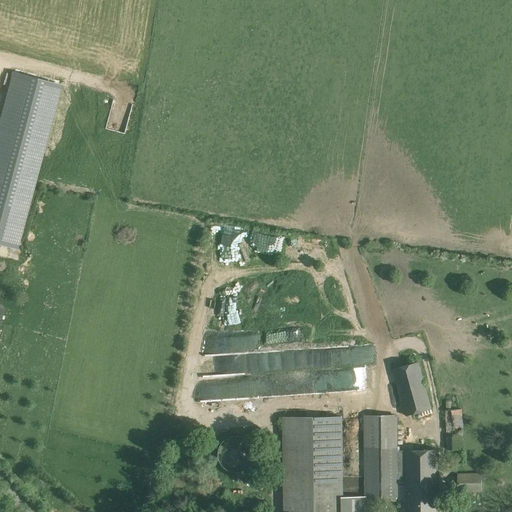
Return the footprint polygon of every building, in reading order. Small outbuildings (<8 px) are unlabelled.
[(218,243),(255,244),(256,226),(218,226),(218,243)] [(308,250),(310,244),(277,237),(276,244),(308,250)] [(246,251),(214,246),(208,284),(231,287),(233,273),(243,274),(246,251)] [(340,295),(345,322),(357,320),(352,293),(340,295)] [(277,374),(361,368),(359,345),(245,353),(249,401),(279,399),(277,374)] [(418,362),(393,369),(406,416),(431,409),(418,362)] [(179,414),(179,424),(251,427),(251,418),(179,414)] [(397,451),(397,416),(365,416),(365,497),(397,497),(397,483),(407,483),(407,451),(397,451)] [(461,416),(446,417),(447,443),(462,442),(461,416)] [(341,511),(341,417),(284,418),(285,511),(341,511)] [(253,460),(254,454),(253,447),(249,441),(243,437),(236,436),(229,437),(224,441),(220,447),(219,454),(220,461),(224,467),(230,470),(237,472),(243,470),(249,466),(253,460)] [(436,450),(407,451),(407,483),(436,482),(436,450)] [(482,491),(481,475),(457,475),(458,491),(482,491)] [(407,483),(407,485),(407,497),(406,511),(436,511),(436,482),(407,483)]
